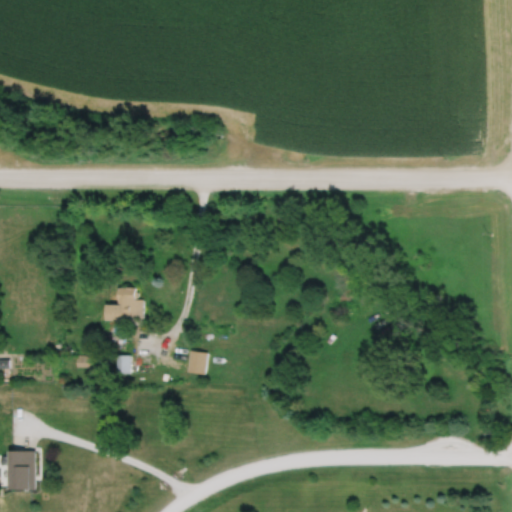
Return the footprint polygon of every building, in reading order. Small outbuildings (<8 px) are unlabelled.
[(106,302),(105,317),(119,318),(119,315),(130,316),(130,323),(143,323),(143,316),(144,297),(136,297),(136,296),(138,294),(138,290),(136,289),(136,285),(118,285),(117,302),(106,302)] [(191,348),(189,369),(206,372),(209,351),(191,348)] [(76,353),(76,365),(99,365),(99,353),(76,353)] [(116,353),(116,371),(130,371),(130,353),(116,353)] [(10,449),(10,488),(36,488),(36,449),(10,449)]
